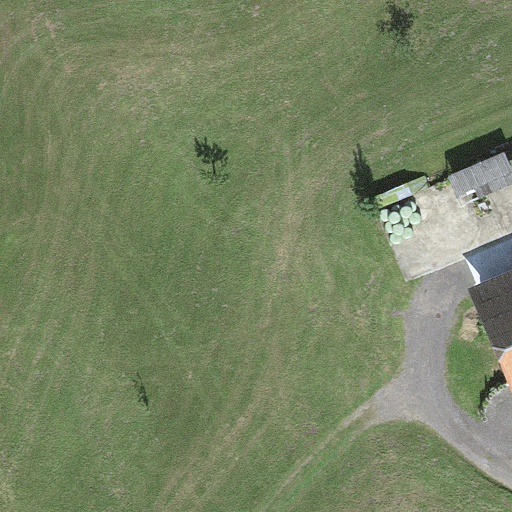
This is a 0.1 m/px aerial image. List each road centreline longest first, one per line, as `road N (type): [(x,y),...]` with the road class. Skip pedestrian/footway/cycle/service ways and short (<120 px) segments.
road 1 (track): [(405,393),(356,424),(273,511)]
road 2 (unclassified): [(511,467),(405,393)]
